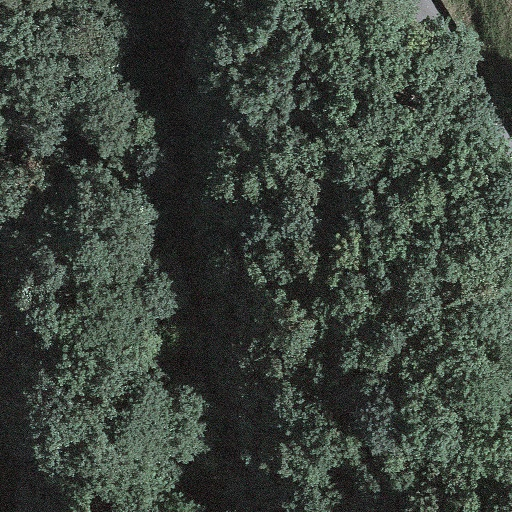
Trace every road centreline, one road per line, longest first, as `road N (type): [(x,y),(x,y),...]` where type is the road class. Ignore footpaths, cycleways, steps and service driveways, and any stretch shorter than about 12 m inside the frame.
road 1 (track): [(173,0),(220,511)]
road 2 (unclassified): [(415,0),(511,174)]
